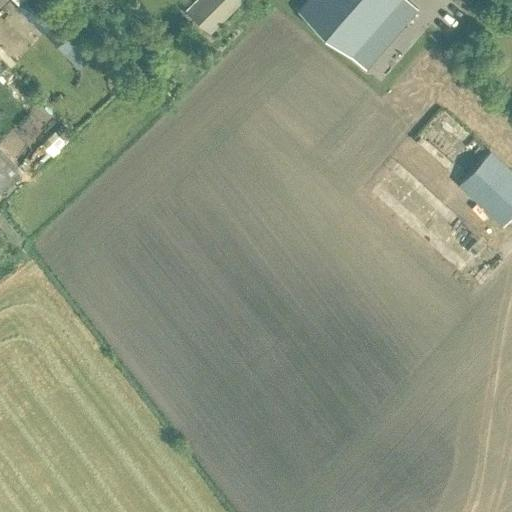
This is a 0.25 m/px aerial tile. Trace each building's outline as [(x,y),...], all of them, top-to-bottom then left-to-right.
[(22,0),(17,5),(57,44),(73,28),(44,0),(22,0)] [(193,0),(186,8),(210,32),(241,0),(193,0)] [(407,0),(303,0),(296,8),(366,69),(418,9),(407,0)] [(74,27),(57,46),(81,68),(98,49),(74,27)] [(66,125),(42,140),(50,153),(74,137),(66,125)] [(0,188),(16,173),(13,170),(19,165),(0,145),(0,188)] [(502,218),(511,207),(511,171),(488,150),(474,166),(461,181),(502,218)]
